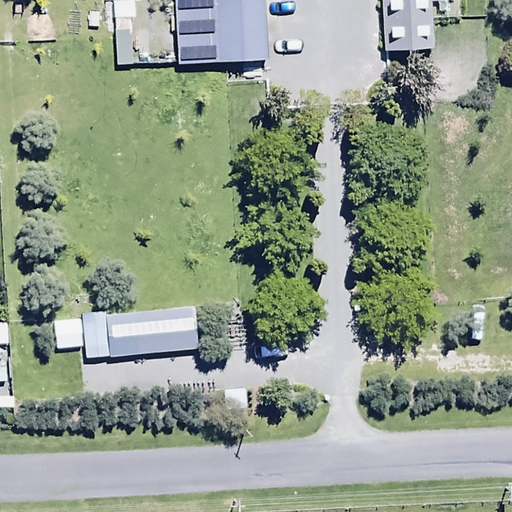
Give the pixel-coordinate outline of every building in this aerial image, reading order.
[(221,69),(218,0),(178,0),(179,69),(221,69)] [(218,0),(221,69),(268,69),(267,0),(218,0)] [(433,57),(431,6),(448,6),(447,0),(383,0),(385,59),(433,57)] [(195,309),(134,315),(138,358),(199,352),(195,309)] [(386,377),(386,380),(427,380),(427,362),(378,363),(378,377),(386,377)]
